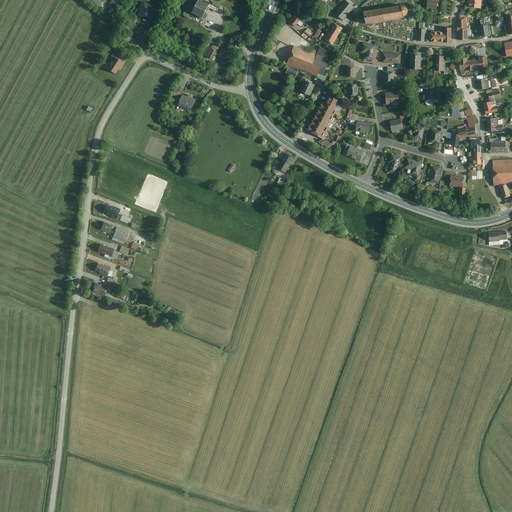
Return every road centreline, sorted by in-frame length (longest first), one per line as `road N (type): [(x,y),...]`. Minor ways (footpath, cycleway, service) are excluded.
road 1 (residential): [(250,89),(222,89),(141,58),(102,122),(51,511)]
road 2 (residential): [(507,215),(488,180),(485,141),(458,77),(454,44)]
road 3 (secondary): [(365,186),(461,221),(507,215)]
road 4 (track): [(496,511),(487,447),(511,398)]
